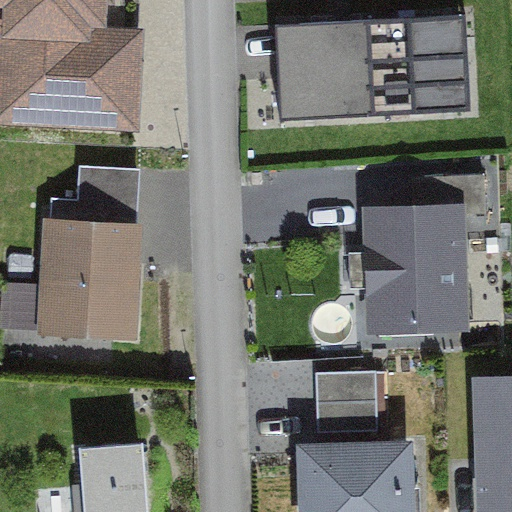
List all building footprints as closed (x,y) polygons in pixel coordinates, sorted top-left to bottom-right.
[(24,48),(19,121),(150,130),(156,44),(130,42),(132,0),(0,0),(0,14),(42,17),(40,49),(24,48)] [(457,11),(270,20),(273,113),(462,103),(457,11)] [(453,205),(364,208),(365,322),(456,318),(453,205)] [(131,225),(43,221),(34,325),(126,333),(131,225)] [(315,428),(376,427),(375,367),(314,369),(315,428)] [(481,511),(511,511),(511,379),(475,382),(481,511)] [(401,511),(400,441),(295,444),(296,511),(401,511)] [(139,511),(135,447),(79,452),(83,511),(139,511)]
